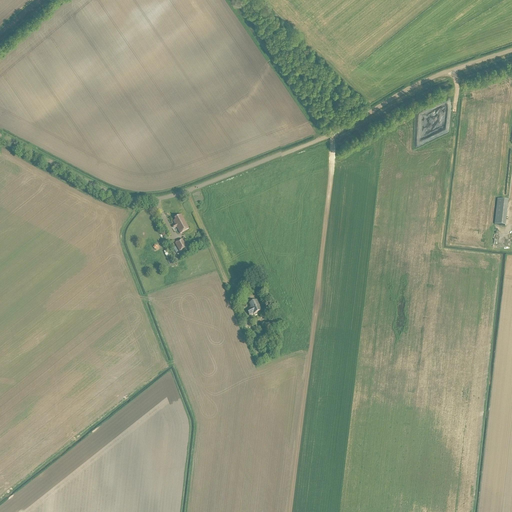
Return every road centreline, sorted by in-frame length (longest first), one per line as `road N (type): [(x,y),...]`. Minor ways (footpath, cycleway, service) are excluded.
road 1 (unclassified): [(511,49),(428,78),(349,127),(164,198),(124,198),(0,135)]
road 2 (track): [(187,191),(234,302)]
